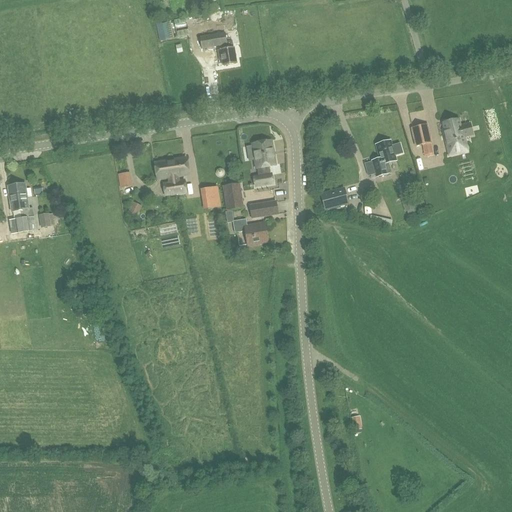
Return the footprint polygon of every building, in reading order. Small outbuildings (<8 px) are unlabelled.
[(227,45),(226,33),(201,37),(202,49),(219,46),(219,51),(220,60),(223,60),(224,66),(236,64),(233,44),(227,45)] [(459,120),(443,124),(445,130),(443,130),(447,148),(449,156),(468,151),(466,144),(464,138),(473,136),(470,124),(460,126),(459,120)] [(433,154),(430,143),(431,143),(427,125),(412,129),(416,146),(423,145),(425,156),(433,154)] [(371,162),(364,164),(368,176),(375,174),(376,177),(391,173),(389,165),(388,166),(387,164),(397,162),(395,156),(403,154),(400,143),(392,146),(391,140),(375,144),(379,159),(371,161),(371,162)] [(255,160),(257,169),(274,166),(272,158),(274,157),(273,150),(271,150),(270,142),(267,143),(266,141),(257,142),(257,144),(254,145),(257,159),(255,160)] [(179,182),(178,176),(189,175),(186,159),(171,161),(176,194),(186,192),(184,181),(179,182)] [(176,194),(171,161),(155,164),(158,179),(169,178),(169,183),(164,184),(165,196),(176,194)] [(256,187),(273,184),(271,175),(254,178),(256,187)] [(119,180),(120,187),(131,185),(130,179),(119,180)] [(29,210),(25,184),(8,187),(12,213),(21,211),(22,217),(34,216),(33,209),(29,210)] [(226,211),(244,209),(240,184),(223,186),(226,211)] [(207,204),(207,209),(208,209),(221,208),(218,187),(204,189),(204,190),(207,204)] [(325,210),(348,204),(344,189),(321,195),(325,210)] [(416,216),(413,210),(415,209),(410,195),(400,198),(405,213),(407,212),(410,218),(416,216)] [(137,218),(143,207),(133,202),(128,213),(137,218)] [(252,219),(278,215),(276,202),(250,206),(252,219)] [(50,215),(49,214),(39,216),(41,229),(51,227),(55,226),(53,215),(50,215)] [(12,235),(18,234),(30,232),(37,231),(35,216),(28,217),(16,219),(10,220),(12,235)] [(247,219),(233,222),(233,223),(235,233),(246,232),(248,247),(260,246),(259,240),(268,239),(266,224),(248,227),(247,219)] [(91,314),(95,325),(103,322),(100,311),(91,314)] [(352,418),(354,431),(362,429),(360,416),(352,418)]
